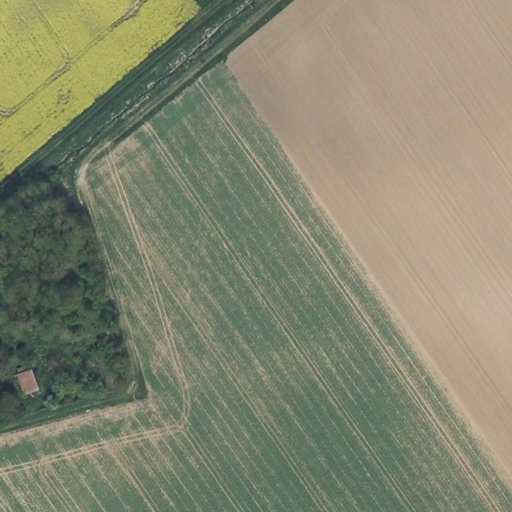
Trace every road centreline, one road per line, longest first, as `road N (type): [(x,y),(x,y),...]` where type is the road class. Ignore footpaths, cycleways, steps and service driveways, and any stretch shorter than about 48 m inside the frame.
road 1 (track): [(0,200),(227,0)]
road 2 (track): [(276,0),(82,163)]
